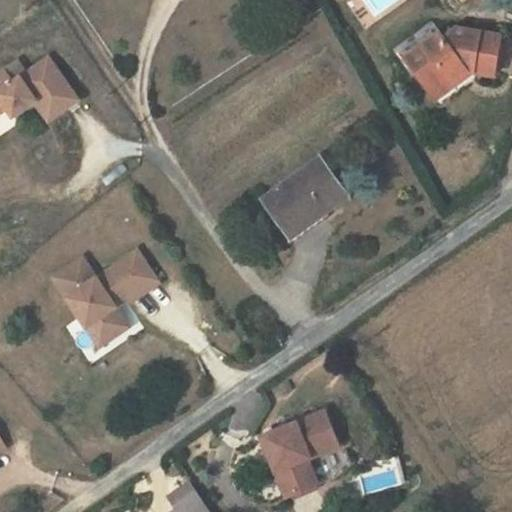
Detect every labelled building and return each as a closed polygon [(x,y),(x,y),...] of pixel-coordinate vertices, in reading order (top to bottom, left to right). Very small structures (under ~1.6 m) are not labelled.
[(494,76),(501,36),(458,28),(445,38),(442,33),(407,58),(429,88),(445,75),(452,83),(467,71),(476,72),(494,76)] [(3,67),(0,69),(0,108),(6,104),(12,113),(28,102),(25,98),(31,94),(42,109),(55,99),(62,108),(77,97),(47,54),(25,70),(12,79),(3,67)] [(16,58),(3,67),(12,79),(25,70),(16,58)] [(445,75),(429,88),(438,101),(476,72),(467,71),(452,83),(445,75)] [(55,99),(42,109),(48,117),(62,108),(55,99)] [(293,238),(350,197),(322,158),(265,199),(293,238)] [(81,254),(52,274),(94,336),(115,321),(107,309),(114,304),(155,276),(136,247),(95,275),(81,254)] [(115,321),(94,336),(99,343),(128,323),(114,304),(107,309),(115,321)] [(267,434),(291,493),(341,472),(330,447),(343,442),(329,408),(267,434)] [(403,465),(366,473),(370,493),(407,485),(403,465)] [(178,511),(208,511),(214,508),(199,483),(177,496),(185,508),(178,511)]
